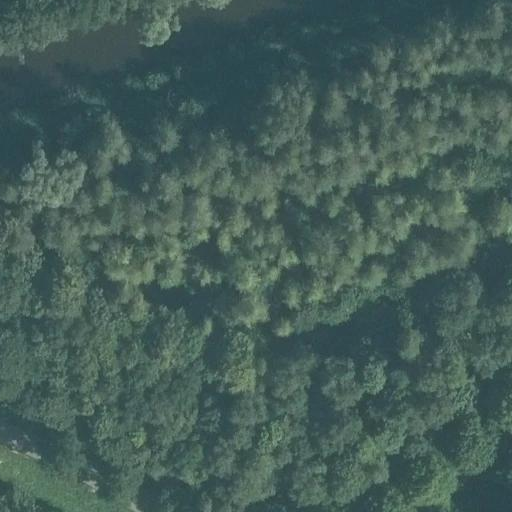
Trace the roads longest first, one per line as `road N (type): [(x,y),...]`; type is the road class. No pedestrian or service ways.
road 1 (unclassified): [(149,511),(55,456),(0,434)]
road 2 (unclassified): [(404,511),(511,420)]
